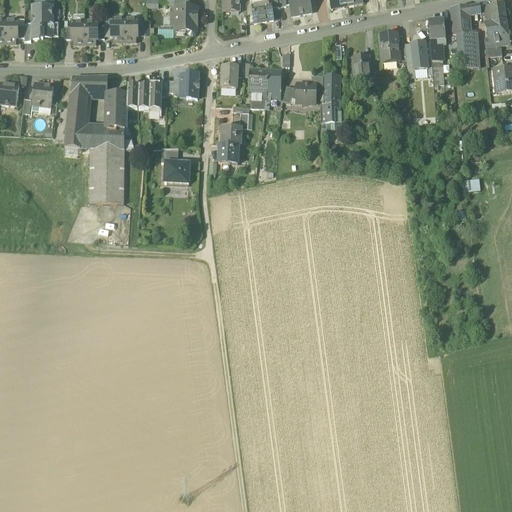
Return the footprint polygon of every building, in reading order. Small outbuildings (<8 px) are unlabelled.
[(238,15),(239,15),(239,0),(223,0),(223,14),(224,14),(224,12),(238,12),(238,15)] [(272,11),(278,9),(277,0),(269,0),(270,4),(272,11)] [(283,0),(277,0),(278,9),(286,8),(283,0)] [(287,0),(291,18),(311,14),(308,0),(287,0)] [(328,0),(331,10),(347,7),(345,0),(328,0)] [(33,2),(33,11),(51,11),(51,2),(33,2)] [(158,11),(158,2),(146,2),(145,11),(158,11)] [(270,4),(267,4),(253,7),(251,8),(253,16),(252,16),(253,25),(274,22),(272,11),(270,4)] [(486,17),(487,24),(506,21),(503,5),(480,9),(480,6),(478,6),(480,17),(480,18),(486,17)] [(478,6),(472,7),(473,18),(480,17),(478,6)] [(469,18),(473,18),(472,7),(451,10),(453,36),(456,35),(462,35),(464,62),(464,71),(479,70),(477,35),(471,36),(469,18)] [(190,38),(193,38),(195,37),(195,34),(196,34),(197,10),(189,10),(176,10),(176,11),(175,17),(171,17),(171,27),(175,27),(175,31),(185,31),(185,34),(188,34),(188,36),(190,38)] [(52,37),(52,34),(53,33),(54,32),(54,30),(58,30),(58,11),(51,11),(33,11),(33,27),(33,42),(33,43),(39,43),(39,41),(43,41),(43,37),(52,37)] [(113,45),(124,45),(124,21),(113,22),(113,27),(110,27),(110,39),(110,40),(113,40),(113,45)] [(136,21),(124,21),(124,45),(136,44),(136,39),(138,39),(138,27),(138,26),(136,26),(136,21)] [(443,22),(444,34),(451,34),(450,21),(443,22)] [(509,38),(506,21),(487,24),(486,25),(489,41),(509,38)] [(428,23),(430,44),(431,63),(440,62),(438,47),(445,46),(444,34),(443,22),(428,23)] [(16,23),(4,23),(4,46),(16,46),(16,41),(18,41),(18,29),(18,28),(16,28),(16,23)] [(73,47),(84,47),(84,24),(73,24),(73,29),(70,29),(70,30),(70,42),(73,42),(73,47)] [(96,24),(84,24),(84,47),(96,47),(96,42),(98,42),(98,30),(98,29),(96,29),(96,24)] [(24,27),(24,29),(24,41),(24,45),(31,45),(31,42),(33,42),(33,27),(24,27)] [(379,37),(382,65),(399,63),(400,63),(398,47),(397,35),(379,37)] [(509,38),(489,41),(490,49),(508,46),(509,44),(509,38)] [(413,64),(413,72),(427,71),(424,44),(410,46),(413,64)] [(430,44),(424,44),(427,71),(413,72),(414,79),(432,77),(431,63),(430,44)] [(410,46),(404,47),(406,65),(413,64),(410,46)] [(399,63),(399,65),(406,65),(404,47),(398,47),(400,63),(399,63)] [(485,51),(486,59),(502,58),(501,49),(485,51)] [(352,59),(354,82),(370,81),(370,76),(368,58),(352,59)] [(432,77),(433,87),(437,87),(436,80),(444,79),(442,62),(440,62),(431,63),(432,77)] [(406,65),(408,80),(415,80),(414,79),(413,72),(413,64),(406,65)] [(501,88),(502,94),(511,93),(511,69),(493,71),(495,89),(501,88)] [(221,91),(236,92),(237,79),(237,71),(222,70),(222,78),(221,78),(220,89),(221,89),(221,91)] [(249,95),(266,95),(268,72),(250,71),(249,71),(249,80),(248,94),(249,95)] [(281,72),(268,72),(266,95),(280,96),(281,72)] [(186,101),(197,102),(198,91),(199,91),(199,84),(198,84),(198,76),(187,76),(187,78),(180,78),(180,80),(179,98),(186,98),(186,101)] [(326,133),(335,133),(337,132),(340,131),(341,128),(342,125),(342,114),(339,111),(339,78),(325,78),(324,103),(323,103),(323,106),(321,107),(321,110),(321,126),(321,134),(326,134),(326,133)] [(19,88),(26,89),(27,79),(18,79),(19,88)] [(108,79),(98,80),(97,99),(106,99),(106,98),(107,98),(107,97),(108,79)] [(323,91),(323,79),(312,79),(311,87),(315,87),(315,90),(323,91)] [(64,150),(80,152),(81,140),(84,140),(85,129),(89,98),(97,99),(98,80),(73,80),(64,150)] [(370,88),(370,81),(354,82),(355,90),(370,88)] [(0,106),(17,108),(19,88),(0,86),(0,87),(0,106)] [(297,94),(296,102),(302,103),(303,106),(303,108),(312,107),(312,106),(315,106),(315,90),(315,87),(311,87),(297,86),(295,93),(295,94),(297,94)] [(40,108),(51,109),(52,104),(53,89),(34,87),(32,107),(38,108),(38,109),(39,109),(40,109),(40,108)] [(127,112),(138,112),(139,88),(127,88),(127,112)] [(150,88),(139,88),(138,112),(149,112),(150,88)] [(161,89),(150,88),(149,112),(159,113),(161,113),(161,99),(162,89),(161,89)] [(283,104),(290,106),(292,101),(296,102),(297,94),(295,94),(295,93),(293,92),(294,90),(286,89),(283,104)] [(266,100),(266,103),(251,102),(250,112),(265,112),(266,104),(270,104),(270,102),(280,102),(280,96),(266,95),(249,95),(248,99),(266,100)] [(125,125),(126,125),(127,98),(107,97),(107,98),(106,98),(106,99),(105,130),(105,131),(124,131),(125,125)] [(491,106),(492,114),(505,112),(505,105),(491,106)] [(159,113),(149,112),(149,121),(159,121),(159,113)] [(241,131),(244,131),(245,117),(232,116),(231,130),(241,131)] [(124,131),(124,153),(134,153),(126,125),(125,125),(124,131)] [(80,152),(90,152),(92,130),(85,129),(84,140),(81,140),(80,152)] [(92,130),(90,152),(124,153),(124,131),(105,131),(105,130),(92,130)] [(240,149),(241,133),(241,131),(231,130),(222,130),(221,148),(238,149),(240,149)] [(237,167),(238,149),(221,148),(219,148),(218,166),(237,167)] [(123,207),(124,153),(90,152),(89,206),(123,207)] [(161,167),(165,167),(165,166),(177,167),(178,155),(162,154),(161,167)] [(189,167),(177,167),(165,166),(165,167),(164,186),(167,187),(186,187),(188,187),(189,167)] [(479,181),(464,183),(466,195),(480,193),(479,181)]
